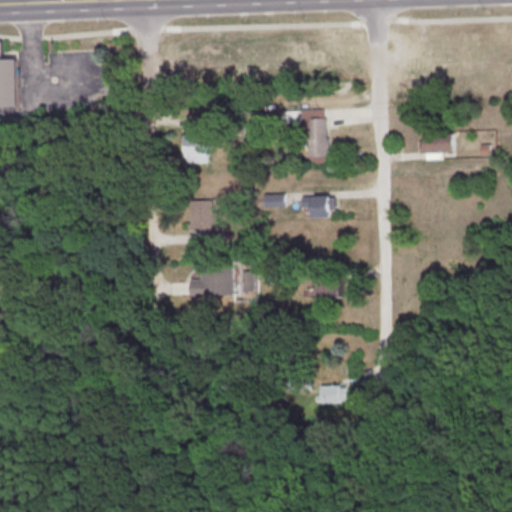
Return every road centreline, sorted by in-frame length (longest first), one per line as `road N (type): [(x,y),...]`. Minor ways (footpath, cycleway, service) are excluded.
road 1 (residential): [(386,329),(374,0)]
road 2 (residential): [(157,293),(144,0)]
